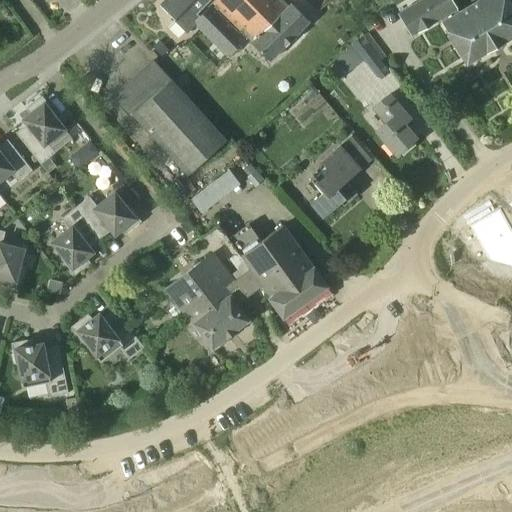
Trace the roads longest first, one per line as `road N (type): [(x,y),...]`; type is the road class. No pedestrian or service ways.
road 1 (residential): [(0,494),(105,492),(154,474),(366,352),(382,330),(385,285),(410,266)]
road 2 (residential): [(0,304),(32,307),(68,294),(164,218),(43,63)]
road 3 (unclassified): [(431,395),(348,422),(179,511)]
road 4 (residential): [(410,266),(414,249),(454,201),(511,152)]
road 5 (residential): [(410,266),(431,395)]
